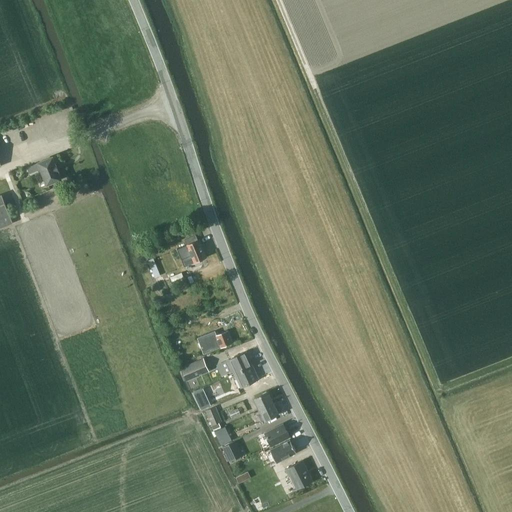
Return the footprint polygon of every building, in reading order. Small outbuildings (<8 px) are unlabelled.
[(56,165),(53,157),(39,162),(39,163),(27,168),(30,174),(41,169),(48,184),(62,179),(58,170),(59,170),(57,165),(56,165)] [(0,227),(13,223),(2,195),(0,195),(0,227)] [(184,266),(194,262),(207,257),(199,239),(197,234),(186,238),(188,244),(177,248),(184,266)] [(155,257),(149,259),(154,277),(160,275),(155,257)] [(181,272),(170,277),(172,281),(183,277),(181,272)] [(215,349),(233,342),(229,331),(217,335),(217,336),(211,338),(215,349)] [(206,353),(213,351),(209,338),(201,342),(206,353)] [(229,360),(235,373),(253,365),(247,351),(229,360)] [(187,381),(190,380),(210,371),(204,357),(181,367),(187,381)] [(253,365),(235,373),(236,375),(233,376),(238,388),(259,378),(253,365)] [(210,374),(197,379),(203,392),(215,386),(210,374)] [(214,391),(198,398),(204,410),(219,403),(214,391)] [(260,409),(274,402),(269,391),(255,398),(260,409)] [(274,402),(260,409),(265,420),(279,414),(274,402)] [(215,406),(206,410),(212,425),(221,421),(215,406)] [(284,424),(257,437),(263,449),(290,436),(284,424)] [(227,429),(217,433),(223,446),(233,442),(227,429)] [(271,449),(266,451),(272,463),(277,461),(297,452),(290,438),(271,448),(271,449)] [(233,442),(223,446),(230,461),(243,455),(237,440),(233,442)] [(297,488),(312,480),(302,460),(287,468),(297,488)] [(286,469),(281,472),(289,490),(295,487),(286,469)] [(236,476),(238,481),(251,476),(248,470),(236,476)]
